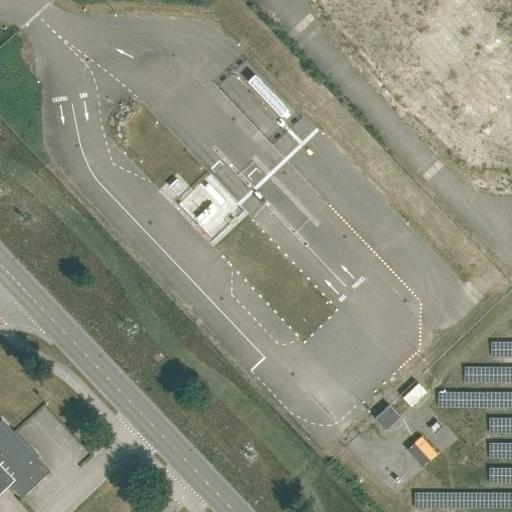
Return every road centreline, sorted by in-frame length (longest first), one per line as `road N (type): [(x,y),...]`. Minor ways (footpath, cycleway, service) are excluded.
road 1 (unknown): [(275,0),(511,248)]
road 2 (tertiary): [(233,511),(17,282)]
